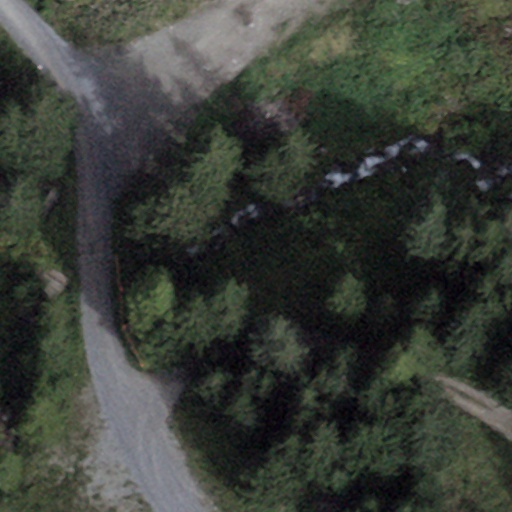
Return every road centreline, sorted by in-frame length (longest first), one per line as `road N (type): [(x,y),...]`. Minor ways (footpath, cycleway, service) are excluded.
road 1 (track): [(124,393),(181,343),(359,359),(511,423)]
road 2 (track): [(112,92),(92,202),(91,335),(124,393)]
road 3 (track): [(112,92),(178,69),(284,0)]
road 4 (track): [(0,2),(43,54),(112,92)]
road 5 (track): [(187,511),(124,393)]
